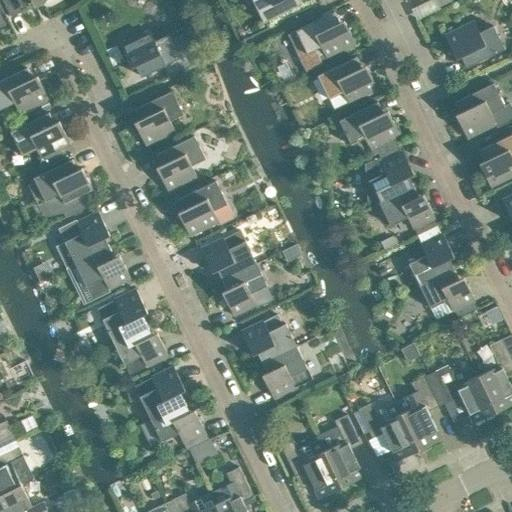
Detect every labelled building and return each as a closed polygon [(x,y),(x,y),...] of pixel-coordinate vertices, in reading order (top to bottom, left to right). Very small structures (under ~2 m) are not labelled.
[(2,0),(11,17),(24,10),(22,6),(33,0),(39,0),(41,2),(45,0),(2,0)] [(302,3),(300,0),(253,0),(264,22),(302,3)] [(356,43),(347,27),(343,29),(334,12),(288,34),(307,72),(323,64),(321,60),(356,43)] [(445,35),(453,52),(458,50),(467,67),(505,49),(493,25),(479,32),(474,21),(445,35)] [(184,27),(169,34),(155,41),(149,30),(120,44),(128,61),(133,59),(142,76),(164,65),(169,76),(200,61),(184,27)] [(117,48),(108,52),(114,68),(124,64),(117,48)] [(247,52),(246,53),(250,60),(258,55),(254,48),(247,52)] [(378,88),(369,72),(365,74),(356,57),(318,75),(329,99),(343,92),(348,102),(357,98),(360,105),(376,98),(373,91),(378,88)] [(49,99),(41,82),(36,84),(27,67),(0,80),(0,107),(1,109),(15,102),(20,113),(49,99)] [(494,83),(456,101),(464,119),(459,121),(467,138),(496,124),(497,127),(511,120),(511,108),(509,103),(505,105),(494,83)] [(143,126),(138,129),(146,145),(175,131),(170,120),(184,114),(173,90),(135,109),(143,126)] [(399,133),(391,116),(386,119),(378,102),(340,120),(351,144),(365,137),(370,147),(375,145),(378,153),(397,143),(394,136),(399,133)] [(71,144),(63,127),(58,129),(49,112),(11,131),(22,154),(37,147),(42,158),(40,165),(42,170),(66,158),(61,149),(71,144)] [(511,134),(479,150),(488,167),(483,170),(491,186),(511,176),(511,134)] [(165,171),(160,174),(168,190),(197,176),(192,165),(206,159),(195,135),(156,154),(165,171)] [(406,170),(411,167),(403,150),(401,151),(397,143),(378,153),(380,157),(374,160),(373,160),(365,164),(367,203),(374,202),(376,205),(380,203),(414,186),(406,170)] [(83,196),(94,191),(86,174),(81,176),(72,159),(34,177),(35,180),(28,184),(44,217),(64,213),(66,217),(88,206),(83,196)] [(187,216),(182,218),(190,235),(219,221),(214,210),(228,204),(216,180),(178,199),(187,216)] [(435,217),(427,200),(422,203),(414,186),(380,203),(391,225),(408,217),(413,228),(414,227),(418,235),(437,226),(434,218),(435,217)] [(511,195),(503,200),(511,217),(511,215),(511,195)] [(76,220),(59,228),(76,264),(110,247),(102,231),(107,228),(99,212),(77,222),(76,220)] [(446,252),(451,250),(443,233),(441,234),(437,226),(418,235),(422,243),(421,244),(426,255),(409,263),(420,285),(454,269),(446,252)] [(257,263),(246,240),(241,230),(202,248),(210,265),(215,263),(223,279),(257,263)] [(131,278),(123,261),(118,264),(110,247),(76,264),(87,286),(104,278),(109,289),(131,278)] [(273,296),(257,263),(223,279),(230,296),(226,298),(234,315),(273,296)] [(475,300),(467,283),(462,285),(454,269),(420,285),(431,308),(448,300),(453,310),(455,310),(459,318),(478,309),(474,300),(475,300)] [(140,308),(145,306),(136,289),(114,300),(120,310),(103,319),(114,341),(148,324),(140,308)] [(286,323),(283,325),(277,314),(242,331),(250,348),(255,346),(263,362),(297,346),(286,323)] [(169,355),(161,339),(156,341),(148,324),(114,341),(130,374),(169,355)] [(511,386),(506,373),(511,370),(511,333),(489,345),(499,365),(479,375),(497,412),(511,404),(511,386)] [(313,379),(297,346),(263,362),(271,379),(266,381),(274,398),(313,379)] [(497,412),(479,375),(468,380),(463,370),(455,367),(451,369),(448,365),(436,371),(452,405),(463,400),(474,423),(497,412)] [(151,418),(185,402),(177,385),(182,383),(174,366),(135,385),(151,418)] [(428,411),(439,406),(425,376),(412,383),(416,391),(396,401),(419,450),(442,439),(428,411)] [(419,450),(396,401),(375,411),(371,402),(358,409),(373,438),(383,433),(397,460),(419,450)] [(206,433),(198,416),(193,418),(185,402),(151,418),(162,441),(179,433),(184,443),(206,433)] [(0,415),(0,442),(14,436),(4,414),(0,415)] [(335,420),(338,426),(317,436),(319,440),(342,487),(365,476),(351,448),(362,443),(348,414),(335,420)] [(294,440),(281,446),(295,476),(306,470),(313,483),(320,498),(342,487),(319,440),(299,450),(294,440)] [(0,494),(22,484),(11,462),(24,455),(18,444),(0,453),(0,494)] [(240,467),(227,474),(236,494),(216,504),(220,511),(248,511),(243,502),(254,497),(240,467)] [(33,506),(22,484),(0,494),(0,511),(48,511),(51,511),(45,500),(33,506)] [(220,511),(216,504),(211,492),(190,502),(186,493),(166,502),(171,511),(220,511)] [(57,511),(70,506),(67,499),(54,505),(57,511)] [(148,511),(171,511),(166,502),(148,511)]
